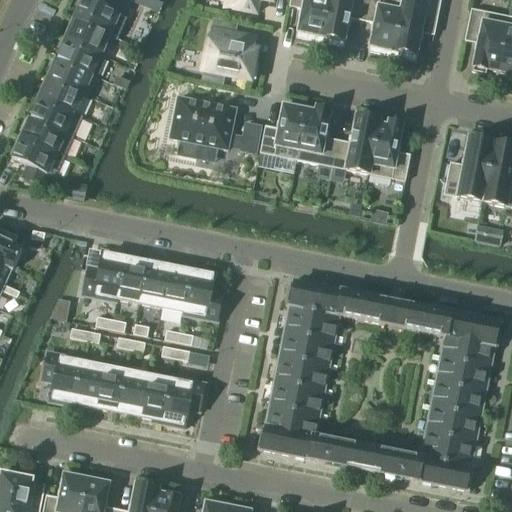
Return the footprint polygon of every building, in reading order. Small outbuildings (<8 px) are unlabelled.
[(94,0),(92,6),(100,10),(104,0),(94,0)] [(108,0),(104,0),(100,10),(108,13),(113,2),(108,0)] [(219,0),(218,5),(226,6),(225,11),(255,17),(258,2),(271,5),(272,0),(219,0)] [(319,45),(328,0),(290,0),(289,10),(302,13),(296,41),(319,45)] [(328,0),(319,45),(342,50),(346,31),(347,31),(348,22),(361,25),(366,0),(328,0)] [(376,0),(366,0),(361,25),(374,27),(368,55),(392,60),(402,5),(376,0)] [(402,5),(392,60),(415,64),(420,37),(433,39),(441,0),(426,0),(424,10),(402,5)] [(115,17),(120,5),(113,2),(108,13),(115,17)] [(124,21),(131,5),(122,2),(120,5),(115,17),(124,21)] [(127,22),(124,21),(115,17),(108,13),(100,10),(92,6),(84,3),(82,6),(79,6),(77,10),(79,13),(75,23),(108,39),(117,43),(127,22)] [(497,76),(508,21),(471,13),(464,45),(477,48),(472,76),(485,78),(486,74),(497,76)] [(511,21),(508,21),(497,76),(508,78),(508,83),(511,83),(511,21)] [(66,43),(100,58),(108,39),(75,23),(66,43)] [(250,82),(254,82),(257,68),(253,67),(255,55),(243,52),(246,39),(211,32),(202,75),(249,84),(250,82)] [(57,63),(96,81),(105,61),(100,58),(66,43),(57,63)] [(134,51),(130,61),(138,64),(142,55),(134,51)] [(96,81),(57,63),(48,83),(82,98),(87,100),(96,81)] [(115,81),(112,88),(124,93),(127,86),(115,81)] [(39,102),(73,118),(82,98),(48,83),(39,102)] [(31,122),(74,141),(82,122),(73,118),(39,102),(31,122)] [(255,158),(261,131),(245,128),(242,142),(231,139),(236,113),(177,102),(169,144),(181,146),(178,159),(196,162),(199,149),(228,155),(228,151),(240,153),(240,155),(255,158)] [(306,114),(307,110),(291,107),(291,111),(282,110),(278,133),(265,130),(260,157),(296,164),(306,114)] [(332,172),(337,145),(325,142),(327,133),(326,133),(330,114),(316,111),(315,116),(306,114),(296,164),(332,172)] [(337,145),(332,172),(368,179),(378,128),(379,129),(380,124),(356,119),(352,138),(350,147),(337,145)] [(22,142),(65,161),(74,141),(31,122),(22,141),(22,142)] [(378,128),(368,179),(404,186),(409,159),(397,157),(402,128),(388,126),(387,130),(379,129),(378,128)] [(65,161),(22,142),(12,163),(28,170),(23,182),(41,190),(46,178),(55,182),(65,161)] [(481,206),(493,147),(468,142),(463,170),(450,167),(443,199),(481,206)] [(511,150),(493,147),(481,206),(511,212),(511,150)] [(86,189),(66,185),(63,201),(83,205),(86,189)] [(351,208),(349,218),(357,220),(359,210),(351,208)] [(477,227),(474,244),(485,246),(488,229),(477,227)] [(0,232),(0,266),(13,272),(22,252),(13,248),(17,240),(0,232)] [(44,237),(32,235),(31,243),(43,245),(44,237)] [(116,304),(124,264),(114,262),(115,258),(102,255),(98,276),(87,274),(82,297),(116,304)] [(139,308),(147,266),(134,264),(134,266),(124,264),(116,304),(139,308)] [(0,290),(18,299),(19,296),(4,289),(11,274),(12,274),(13,272),(0,266),(0,290)] [(161,313),(169,271),(147,266),(139,308),(161,313)] [(183,317),(191,277),(181,276),(182,273),(169,271),(161,313),(183,317)] [(191,277),(183,317),(217,324),(222,301),(211,299),(215,277),(202,275),(201,279),(191,277)] [(330,318),(334,295),(290,286),(285,309),(289,310),(330,318)] [(0,298),(2,295),(17,302),(18,299),(0,290),(0,298)] [(391,330),(396,307),(389,306),(385,305),(379,303),(379,304),(334,295),(330,318),(338,320),(338,319),(348,321),(380,328),(384,329),(391,330)] [(445,340),(449,318),(412,310),(407,309),(403,308),(396,307),(391,330),(398,331),(399,331),(402,332),(434,338),(445,340)] [(333,343),(338,320),(330,318),(289,310),(284,334),(333,343)] [(497,352),(502,328),(449,318),(445,340),(445,341),(493,351),(497,352)] [(109,334),(111,324),(97,322),(95,331),(109,334)] [(111,324),(109,334),(124,337),(126,327),(111,324)] [(133,338),(147,341),(149,332),(135,329),(133,338)] [(84,346),(84,345),(86,335),(72,333),(70,343),(84,346)] [(342,345),(333,343),(284,334),(283,342),(279,358),(328,368),(331,352),(332,347),(341,349),(342,345)] [(84,345),(84,346),(98,349),(100,338),(86,335),(84,345)] [(178,347),(179,338),(166,335),(164,345),(178,347)] [(179,338),(178,347),(191,350),(192,340),(179,338)] [(489,374),(493,351),(445,341),(441,360),(433,358),(432,363),(440,364),(489,374)] [(129,355),(132,344),(118,342),(116,352),(129,355)] [(132,344),(129,355),(143,357),(145,347),(132,344)] [(174,364),(176,353),(163,351),(161,361),(174,364)] [(176,353),(174,364),(188,366),(190,356),(176,353)] [(337,370),(328,368),(279,358),(275,383),(323,393),(327,372),(336,374),(337,370)] [(73,406),(81,366),(47,359),(42,383),(53,385),(49,406),(62,408),(63,404),(73,406)] [(484,399),(489,374),(440,364),(436,385),(428,383),(427,387),(435,389),(484,399)] [(95,412),(103,371),(81,366),(73,406),(83,408),(82,410),(95,412)] [(103,371),(95,412),(117,417),(125,375),(103,371)] [(139,421),(148,380),(125,375),(117,417),(139,421)] [(162,423),(170,384),(148,380),(139,421),(152,424),(152,421),(162,423)] [(332,394),(323,393),(275,383),(270,408),(318,417),(322,397),(331,398),(332,394)] [(170,384),(162,423),(172,425),(171,430),(185,433),(189,412),(199,414),(204,391),(170,384)] [(479,423),(484,399),(435,389),(431,409),(423,408),(422,412),(430,414),(479,423)] [(327,419),(318,417),(270,408),(265,431),(306,439),(314,440),(318,421),(326,423),(327,419)] [(474,448),(479,423),(430,414),(426,434),(418,433),(417,437),(425,438),(474,448)] [(306,439),(265,431),(261,430),(257,453),(301,462),(306,439)] [(470,471),(474,448),(425,438),(421,462),(470,471)] [(363,475),(367,452),(360,450),(356,449),(356,450),(324,443),(314,441),(314,440),(306,439),(301,462),(346,471),(352,473),(352,472),(356,473),(363,475)] [(416,485),(421,462),(410,460),(378,454),(374,453),(367,452),(363,475),(370,476),(374,477),(379,478),(416,485)] [(473,472),(470,471),(421,462),(416,485),(469,496),(469,495),(473,472)] [(0,482),(0,511),(38,511),(41,499),(28,496),(30,484),(18,481),(19,477),(4,474),(3,478),(1,478),(0,482)] [(80,511),(87,479),(64,474),(59,502),(46,500),(43,511),(80,511)] [(87,479),(80,511),(107,511),(104,511),(108,488),(101,486),(101,482),(87,479)] [(153,511),(157,493),(135,488),(130,511),(153,511)] [(157,493),(153,511),(176,511),(180,497),(157,493)]
